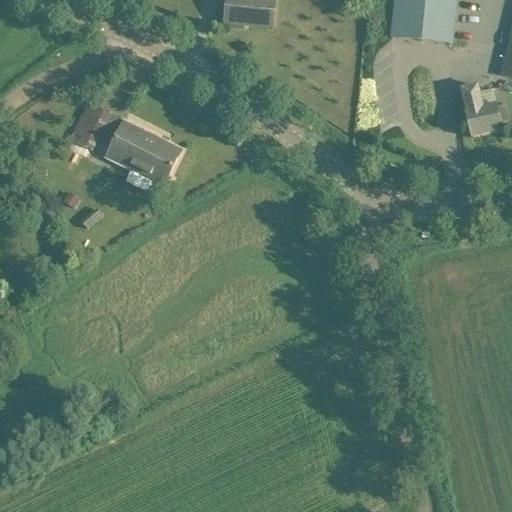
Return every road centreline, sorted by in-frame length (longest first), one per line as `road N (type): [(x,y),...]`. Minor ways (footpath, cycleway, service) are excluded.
road 1 (unclassified): [(427,511),(369,253),(386,203)]
road 2 (unclassified): [(386,203),(133,35)]
road 3 (unclassified): [(0,117),(133,35)]
road 4 (unclassified): [(386,203),(430,210),(511,191)]
